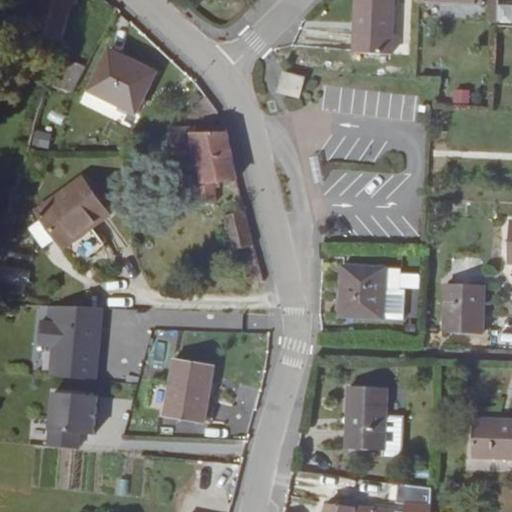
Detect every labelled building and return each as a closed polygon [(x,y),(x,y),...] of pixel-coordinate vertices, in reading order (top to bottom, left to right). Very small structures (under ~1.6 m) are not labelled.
[(38,0),(27,30),(58,41),(62,42),(72,0),(38,0)] [(391,54),(393,0),(355,0),(354,53),(391,54)] [(109,50),(89,91),(136,113),(156,73),(109,50)] [(46,86),(48,86),(73,93),(85,69),(53,59),(46,86)] [(278,91),(298,97),(304,78),(284,72),(278,91)] [(213,181),(236,179),(225,126),(189,128),(189,130),(167,130),(167,154),(199,153),(201,179),(188,180),(189,197),(214,195),(213,181)] [(27,172),(38,175),(43,161),(32,157),(27,172)] [(35,210),(62,249),(110,215),(82,177),(35,210)] [(233,251),(253,246),(244,211),(223,217),(233,251)] [(384,319),(386,269),(342,266),(339,316),(384,319)] [(483,334),(484,286),(446,285),(445,333),(483,334)] [(102,308),(57,306),(55,323),(40,321),(38,345),(53,346),(50,376),(95,381),(102,308)] [(174,360),(164,416),(204,422),(214,367),(174,360)] [(349,387),(347,449),(384,450),(387,389),(349,387)] [(48,445),(77,448),(79,433),(93,434),(97,396),(53,391),(48,445)] [(511,421),(474,420),(472,456),(511,457),(511,421)]
